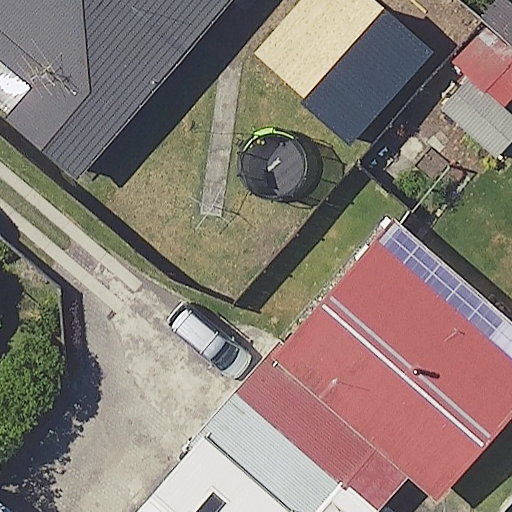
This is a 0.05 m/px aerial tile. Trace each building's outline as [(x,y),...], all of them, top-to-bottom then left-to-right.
[(245,0),(0,0),(0,108),(87,183),(245,0)] [(511,358),(380,244),(279,357),(420,479),(444,501),(511,423),(511,358)] [(391,511),(420,479),(279,357),(213,432),(304,511),(391,511)] [(304,511),(213,432),(143,511),(304,511)] [(17,511),(0,497),(0,511),(17,511)]
